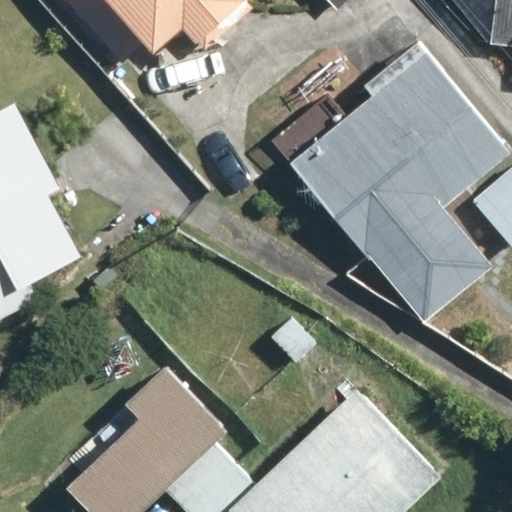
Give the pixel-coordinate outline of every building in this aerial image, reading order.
[(76,0),(134,63),(155,44),(165,56),(192,32),(207,49),(255,5),(250,0),(76,0)] [(352,0),(332,0),(342,10),(352,0)] [(511,139),(431,42),(297,153),(389,274),(477,201),(511,243),(511,139)] [(24,86),(0,97),(0,240),(19,282),(96,247),(24,86)] [(0,247),(0,315),(25,304),(0,247)] [(236,428),(172,361),(130,401),(144,416),(70,486),(95,511),(149,511),(174,489),(195,511),(215,511),(252,477),(220,443),(236,428)] [(408,511),(447,476),(366,388),(237,507),(241,511),(408,511)]
